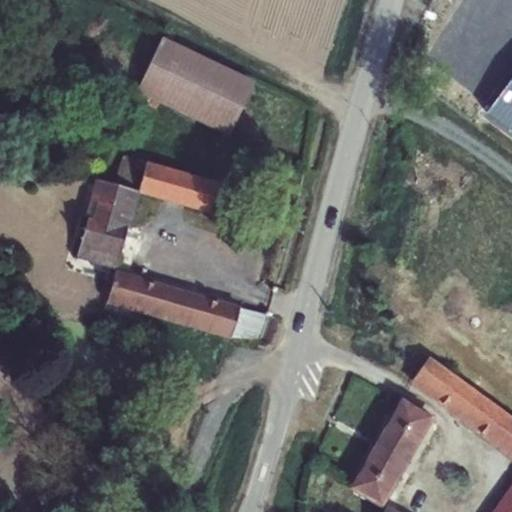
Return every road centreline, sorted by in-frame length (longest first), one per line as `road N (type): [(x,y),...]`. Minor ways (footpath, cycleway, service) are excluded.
road 1 (residential): [(249,511),(392,0)]
road 2 (track): [(368,85),(444,123),(511,173)]
